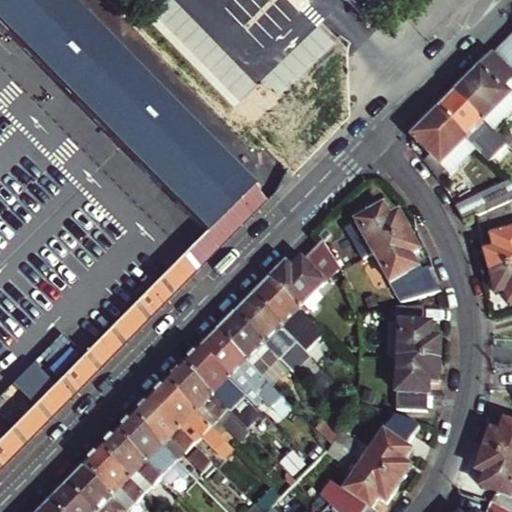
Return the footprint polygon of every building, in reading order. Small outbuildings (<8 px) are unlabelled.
[(0,470),(199,269),(267,200),(65,0),(0,0),(0,26),(4,30),(207,231),(184,253),(53,385),(33,405),(0,438),(0,470)] [(511,37),(456,95),(483,122),(509,97),(504,93),(511,84),(511,37)] [(456,95),(438,113),(467,142),(475,135),(489,149),(499,138),(483,122),(456,95)] [(438,113),(413,138),(431,156),(424,163),(433,173),(440,166),(450,176),(476,150),(467,142),(438,113)] [(475,135),(467,142),(476,150),(481,156),(489,149),(475,135)] [(457,208),(465,222),(511,200),(511,186),(510,184),(457,208)] [(511,201),(478,217),(493,275),(511,270),(511,201)] [(375,253),(411,234),(401,215),(392,220),(386,208),(349,228),(365,259),(375,253)] [(420,251),(411,234),(375,253),(402,303),(442,294),(428,267),(423,270),(421,265),(418,266),(413,256),(420,251)] [(271,281),(305,314),(309,310),(305,306),(342,268),(337,259),(322,243),(294,273),(286,265),(271,281)] [(511,270),(493,275),(498,295),(507,293),(510,307),(511,306),(511,270)] [(305,314),(271,281),(253,299),(283,328),(290,321),(304,334),(307,331),(318,343),(326,336),(305,314)] [(253,299),(235,317),(279,359),(293,345),(303,356),(308,352),(297,341),(283,328),(253,299)] [(399,318),(426,320),(427,309),(400,307),(399,318)] [(235,317),(218,334),(248,363),(255,356),(269,369),(279,359),(235,317)] [(283,328),(297,341),(304,334),(290,321),(283,328)] [(395,353),(395,359),(442,362),(443,341),(434,340),(435,326),(403,325),(402,353),(395,353)] [(200,352),(230,381),(238,374),(252,387),(262,377),(248,363),(218,334),(200,352)] [(385,345),(364,344),(365,357),(384,358),(385,345)] [(200,352),(184,369),(213,397),(220,390),(236,405),(245,396),(244,395),(230,381),(200,352)] [(255,356),(248,363),(262,377),(269,369),(255,356)] [(384,371),(384,358),(365,357),(362,369),(384,371)] [(441,382),(442,362),(395,359),(394,363),(401,364),(399,410),(429,412),(431,382),(441,382)] [(32,364),(12,384),(33,405),(53,385),(32,364)] [(184,369),(167,386),(196,414),(204,406),(220,421),(229,412),(213,397),(184,369)] [(230,381),(244,395),(252,387),(238,374),(230,381)] [(255,391),(258,394),(268,383),(265,380),(255,391)] [(268,383),(258,394),(273,407),(283,398),(268,383)] [(151,402),(180,431),(188,423),(204,438),(205,437),(228,459),(235,452),(212,430),(196,414),(167,386),(151,402)] [(220,390),(213,397),(229,412),(236,405),(220,390)] [(263,413),(249,400),(241,409),(254,422),(263,413)] [(151,402),(134,419),(164,448),(171,440),(187,455),(195,446),(180,431),(151,402)] [(204,406),(196,414),(212,430),(220,421),(204,406)] [(425,425),(400,417),(370,459),(364,456),(361,460),(401,487),(413,470),(405,464),(413,453),(408,450),(425,425)] [(118,435),(147,464),(162,479),(170,471),(179,463),(164,448),(134,419),(118,435)] [(251,433),(236,420),(228,428),(242,442),(251,433)] [(180,431),(195,446),(204,438),(188,423),(180,431)] [(494,432),(487,452),(511,460),(511,424),(507,423),(503,435),(494,432)] [(337,443),(353,454),(361,444),(343,432),(337,443)] [(162,479),(147,464),(118,435),(101,453),(145,496),(162,479)] [(171,440),(164,448),(179,463),(187,455),(171,440)] [(337,443),(329,452),(346,464),(353,454),(337,443)] [(206,473),(214,464),(200,450),(191,459),(206,473)] [(511,460),(487,452),(480,471),(488,475),(484,487),(501,494),(498,504),(511,511),(511,460)] [(85,469),(129,511),(145,496),(101,453),(85,469)] [(401,487),(361,460),(359,463),(364,468),(348,492),(359,499),(350,511),(379,511),(375,509),(382,499),(389,504),(401,487)] [(85,469),(67,487),(93,511),(101,511),(104,509),(107,511),(129,511),(85,469)] [(174,505),(181,498),(167,484),(160,490),(174,505)] [(93,511),(67,487),(49,505),(56,511),(93,511)] [(511,511),(498,504),(495,502),(489,511),(511,511)]
